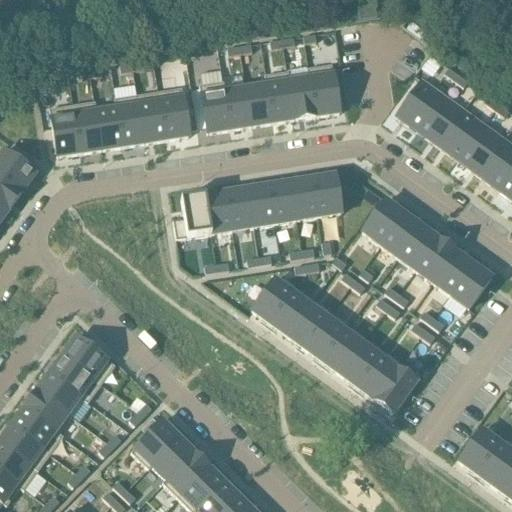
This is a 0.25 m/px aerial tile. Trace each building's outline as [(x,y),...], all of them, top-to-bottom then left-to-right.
[(110,13),(125,10),(123,0),(112,0),(108,1),(110,13)] [(374,7),(357,9),(359,21),(359,23),(376,20),(376,19),(374,7)] [(5,20),(7,34),(21,32),(18,18),(5,20)] [(432,40),(411,24),(405,33),(426,48),(432,40)] [(314,39),(302,41),(303,48),(315,47),(314,39)] [(293,42),(281,44),(282,52),(294,50),(293,42)] [(281,44),(269,46),(270,54),(282,52),(281,44)] [(250,49),(238,51),(239,59),(251,57),(250,49)] [(195,51),(183,53),(185,61),(197,59),(195,51)] [(238,51),(226,53),(228,60),(239,59),(238,51)] [(183,53),(172,55),(173,63),(185,61),(183,53)] [(142,66),(130,68),(132,75),(144,74),(142,66)] [(130,68),(119,70),(120,77),(132,75),(130,68)] [(331,69),(306,73),(308,83),(309,82),(316,121),(338,118),(331,69)] [(306,71),(287,74),(287,76),(288,86),(294,125),(316,121),(309,82),(308,83),(306,73),(306,71)] [(100,72),(88,74),(89,82),(101,80),(100,72)] [(448,72),(443,79),(453,86),(457,79),(448,72)] [(88,74),(76,76),(77,84),(89,82),(88,74)] [(201,90),(198,90),(206,139),(229,135),(223,96),(224,96),(223,86),(221,87),(219,75),(199,78),(201,90)] [(287,76),(264,80),(264,85),(265,84),(272,128),(294,125),(288,86),(287,76)] [(67,78),(55,79),(56,87),(68,85),(67,78)] [(457,79),(453,86),(462,93),(467,87),(457,79)] [(264,85),(243,88),(244,93),(251,132),(272,128),(265,84),(264,85)] [(421,85),(395,121),(416,136),(442,100),(421,85)] [(159,96),(157,97),(165,145),(166,145),(188,141),(181,93),(159,96)] [(224,96),(223,96),(229,135),(251,132),(244,93),(224,96)] [(136,100),(144,148),(165,145),(157,97),(136,100)] [(136,100),(114,103),(122,152),(144,148),(136,100)] [(442,100),(416,136),(436,151),(462,115),(442,100)] [(488,102),(484,108),(493,116),(498,109),(488,102)] [(94,107),(93,107),(101,155),(122,152),(114,103),(114,104),(114,108),(95,111),(94,107)] [(93,107),(72,110),(79,158),(100,155),(101,155),(93,107)] [(498,109),(493,116),(503,123),(508,116),(498,109)] [(70,110),(48,114),(56,162),(78,159),(79,158),(72,110),(70,110)] [(462,115),(436,151),(457,166),(483,130),(462,115)] [(483,130),(457,166),(477,181),(504,145),(488,133),(483,130)] [(511,151),(504,145),(477,181),(498,196),(511,176),(511,151)] [(2,155),(0,158),(0,181),(21,196),(34,178),(2,155)] [(511,176),(498,196),(511,205),(511,176)] [(334,180),(310,183),(316,222),(340,219),(334,180)] [(0,208),(8,215),(21,196),(0,181),(0,208)] [(310,183),(289,187),(295,226),(316,222),(310,183)] [(289,187),(268,190),(274,229),(295,226),(289,187)] [(268,190),(246,194),(252,232),(274,229),(268,190)] [(246,194),(225,197),(231,236),(252,232),(246,194)] [(225,197),(204,200),(210,239),(231,236),(225,197)] [(183,224),(172,225),(175,244),(210,239),(204,200),(180,204),(183,221),(183,224)] [(384,205),(361,237),(379,250),(402,218),(384,205)] [(402,218),(379,250),(397,263),(420,231),(402,218)] [(420,231),(397,263),(414,275),(437,244),(420,231)] [(437,244),(414,275),(432,288),(455,256),(437,244)] [(329,247),(321,249),(323,260),(331,259),(329,247)] [(312,254),(300,256),(301,264),(313,262),(312,254)] [(300,256),(288,258),(290,266),(301,264),(300,256)] [(455,256),(432,288),(450,301),(473,269),(455,257),(455,256)] [(269,261),(257,263),(259,270),(271,269),(269,261)] [(335,261),(331,268),(340,275),(345,269),(335,261)] [(257,263),(246,264),(247,272),(259,270),(257,263)] [(227,267),(215,269),(216,277),(228,275),(227,267)] [(317,267),(305,269),(306,277),(318,275),(317,267)] [(215,269),(203,271),(204,279),(216,277),(215,269)] [(293,271),(295,279),(306,277),(305,269),(293,271)] [(473,269),(450,301),(467,314),(479,298),(491,282),(473,269)] [(363,273),(358,279),(368,286),(372,280),(363,273)] [(344,278),(340,284),(349,291),(354,285),(344,278)] [(263,298),(250,315),(268,328),(291,296),(274,283),(263,298)] [(354,285),(349,291),(359,298),(364,292),(354,285)] [(388,291),(383,298),(393,305),(398,298),(388,291)] [(291,296),(268,328),(286,341),(309,309),(291,296)] [(398,298),(393,305),(403,312),(407,305),(398,298)] [(379,303),(375,309),(384,317),(389,310),(379,303)] [(309,309),(286,341),(303,354),(327,322),(309,309)] [(389,310),(384,317),(394,324),(399,317),(389,310)] [(423,317),(418,323),(428,330),(433,324),(423,317)] [(327,322),(303,354),(307,356),(321,367),(344,335),(327,322)] [(433,324),(428,330),(438,337),(442,331),(433,324)] [(414,328),(410,335),(419,342),(424,335),(414,328)] [(344,335),(321,367),(339,379),(362,348),(344,335)] [(424,335),(419,342),(429,349),(434,343),(424,335)] [(75,342),(62,359),(101,388),(114,370),(106,365),(109,361),(95,347),(91,353),(75,342)] [(362,348),(339,379),(356,392),(380,360),(362,348)] [(62,359),(48,377),(80,401),(79,402),(87,408),(101,388),(62,359)] [(380,360),(356,392),(374,405),(397,373),(380,360)] [(397,373),(374,405),(392,418),(400,406),(415,386),(397,373)] [(48,377),(35,395),(67,418),(79,402),(80,401),(48,377)] [(35,395),(22,413),(58,439),(58,438),(71,421),(67,418),(35,395)] [(145,408),(136,416),(142,422),(150,414),(145,408)] [(22,413),(9,431),(49,460),(62,441),(58,438),(58,439),(22,413)] [(136,416),(128,425),(134,431),(142,422),(136,416)] [(161,425),(130,456),(147,474),(151,471),(149,469),(177,441),(161,425)] [(9,431),(0,443),(0,451),(36,478),(49,460),(9,431)] [(481,434),(458,466),(475,479),(498,447),(481,434)] [(115,439),(106,448),(112,453),(120,445),(115,439)] [(177,441),(149,469),(151,471),(165,484),(192,456),(177,441)] [(511,456),(498,447),(475,479),(493,492),(511,465),(511,456)] [(106,448),(98,456),(103,462),(112,453),(106,448)] [(0,451),(0,479),(19,493),(19,492),(23,495),(36,478),(0,451)] [(165,484),(161,488),(177,503),(208,472),(192,456),(165,484)] [(511,465),(493,492),(511,505),(511,502),(511,465)] [(84,470),(75,478),(81,484),(89,475),(84,470)] [(208,472),(177,503),(185,511),(199,511),(224,487),(208,472)] [(75,478),(67,487),(72,492),(81,484),(75,478)] [(0,479),(0,510),(2,508),(6,511),(19,493),(0,479)] [(117,486),(112,492),(120,500),(126,494),(117,486)] [(224,487),(199,511),(230,511),(240,503),(224,487)] [(126,494),(120,500),(129,509),(134,503),(126,494)] [(107,496),(102,502),(110,510),(116,505),(107,496)] [(53,501),(44,509),(46,511),(52,511),(58,507),(53,501)] [(248,511),(240,503),(230,511),(248,511)]
